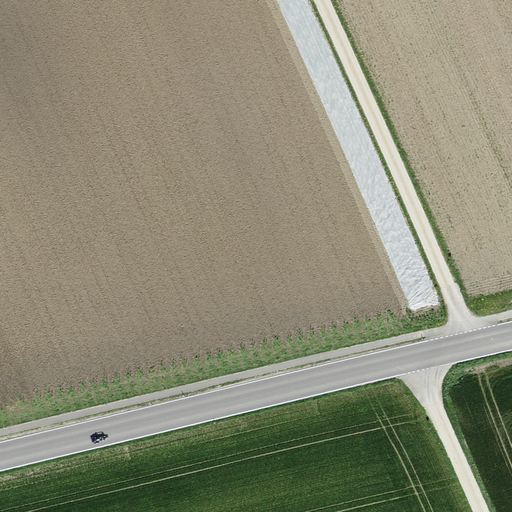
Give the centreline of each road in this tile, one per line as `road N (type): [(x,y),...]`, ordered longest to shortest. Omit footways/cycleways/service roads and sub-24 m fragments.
road 1 (tertiary): [(0,456),(511,336)]
road 2 (track): [(474,345),(315,0)]
road 3 (track): [(410,361),(476,511)]
